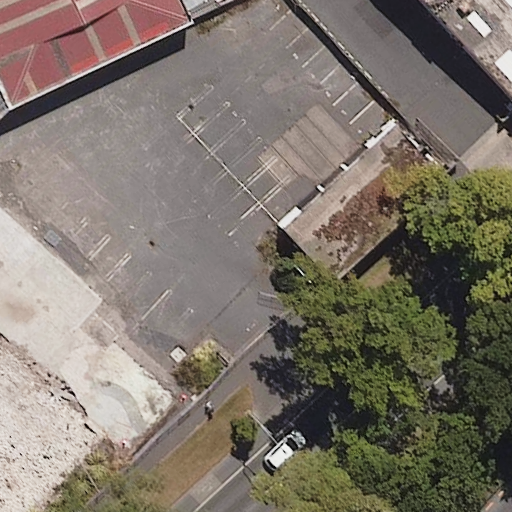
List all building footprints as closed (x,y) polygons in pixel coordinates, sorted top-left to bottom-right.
[(0,0),(0,108),(188,19),(178,0),(0,0)] [(511,0),(428,0),(511,90),(511,0)] [(438,181),(402,142),(312,224),(348,264),(438,181)] [(0,345),(107,438),(130,459),(182,402),(88,318),(104,301),(0,207),(0,345)] [(0,511),(40,511),(107,438),(0,345),(0,511)]
